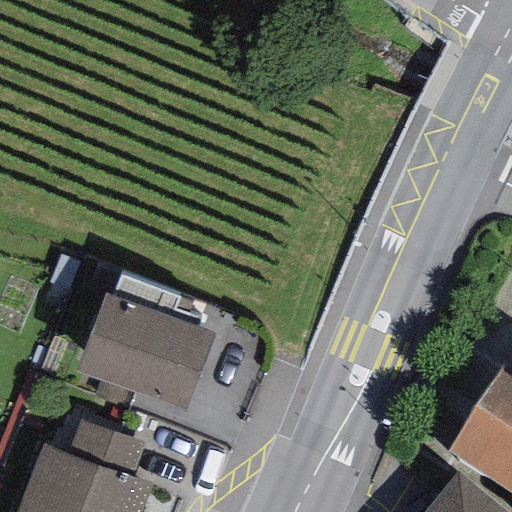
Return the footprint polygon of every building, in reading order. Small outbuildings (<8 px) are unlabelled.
[(184,414),(213,335),(195,329),(200,317),(187,312),(191,304),(121,276),(113,296),(103,294),(74,373),(184,414)] [(511,381),(499,374),(447,452),(511,494),(511,381)] [(79,422),(66,456),(129,479),(141,445),(79,422)] [(40,447),(15,511),(142,511),(152,487),(129,479),(66,456),(40,447)] [(505,511),(455,472),(423,511),(505,511)]
